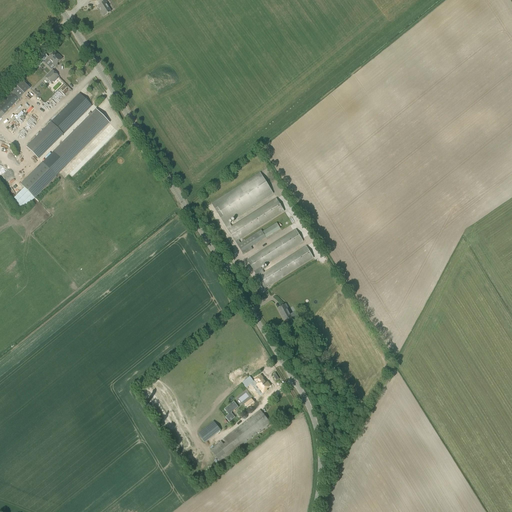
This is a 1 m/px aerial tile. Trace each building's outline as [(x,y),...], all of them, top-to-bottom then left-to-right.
[(101,12),(100,13),(103,17),(110,12),(105,3),(106,2),(104,0),(97,0),(100,5),(97,7),(101,12)] [(58,66),(56,64),(62,59),(59,56),(59,57),(54,52),(48,58),(53,63),(52,64),(56,68),(58,66)] [(45,77),(49,81),(51,83),(58,76),(52,70),(45,77)] [(0,118),(29,89),(21,80),(0,101),(0,118)] [(26,147),(38,159),(91,106),(79,94),(26,147)] [(55,176),(109,123),(96,110),(42,164),(42,163),(20,184),(34,198),(56,177),(55,176)] [(28,127),(30,124),(21,117),(19,120),(28,127)] [(273,194),(260,173),(211,203),(227,229),(231,227),(228,222),(273,194)] [(227,229),(237,245),(240,243),(238,240),(284,211),(276,199),(231,227),(227,229)] [(261,230),(240,243),(237,245),(243,255),(252,249),(251,247),(280,229),(276,223),(262,232),(261,230)] [(247,260),(257,277),(264,273),(261,268),(303,241),(296,230),(251,258),(247,260)] [(306,246),(264,273),(257,277),(264,289),(313,258),(306,246)] [(277,309),(284,322),(292,318),(285,304),(277,309)] [(256,386),(262,394),(266,391),(266,390),(270,386),(267,382),(266,383),(260,376),(254,380),(257,385),(256,386)] [(260,410),(210,450),(221,463),(271,424),(260,410)] [(197,434),(205,443),(221,430),(213,421),(197,434)]
